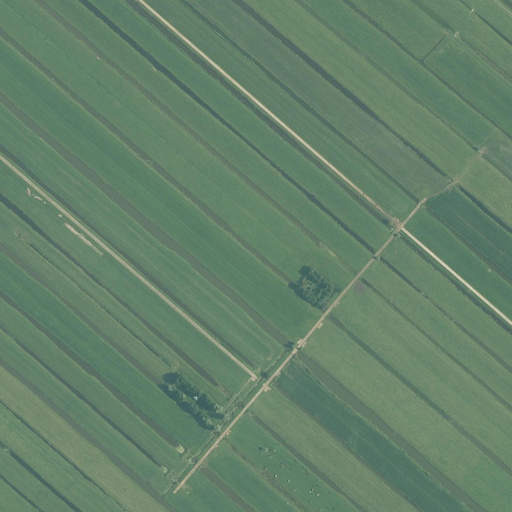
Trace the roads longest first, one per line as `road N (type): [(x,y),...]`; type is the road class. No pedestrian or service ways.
road 1 (track): [(140,0),(511,322)]
road 2 (track): [(173,492),(427,195)]
road 3 (track): [(257,379),(0,155)]
road 4 (track): [(411,511),(263,384)]
road 5 (track): [(166,480),(254,376)]
